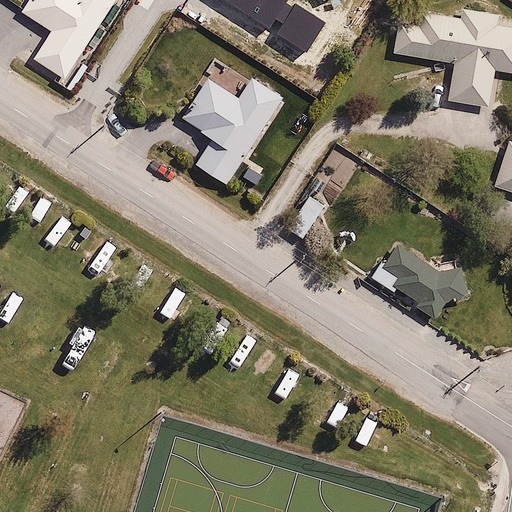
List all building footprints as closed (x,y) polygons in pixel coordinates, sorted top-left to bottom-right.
[(31,57),(78,85),(91,62),(79,55),(111,0),(26,0),(21,9),(49,26),(31,57)] [(511,67),(511,4),(481,0),(454,0),(452,13),(420,8),(417,23),(397,19),(392,48),(455,58),(449,96),(487,102),(494,64),(511,67)] [(225,180),(282,90),(253,72),(238,97),(205,76),(179,116),(210,135),(193,161),(225,180)] [(511,138),(508,137),(494,184),(511,189),(511,138)] [(324,202),(307,190),(286,220),(303,232),(324,202)] [(434,317),(447,298),(468,296),(458,261),(439,267),(397,238),(372,274),(434,317)]
